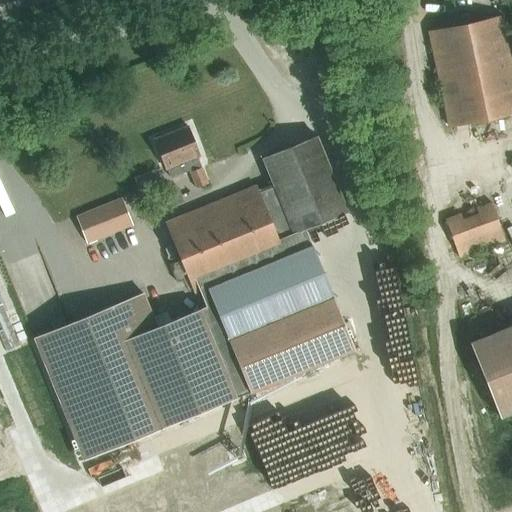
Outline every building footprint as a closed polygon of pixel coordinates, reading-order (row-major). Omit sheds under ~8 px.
[(448,128),(511,114),(511,65),(502,18),(428,34),(448,128)] [(374,80),(384,77),(381,63),(371,65),(374,80)] [(188,129),(154,141),(164,170),(164,171),(167,180),(188,173),(194,189),(207,184),(197,158),(198,158),(188,129)] [(142,293),(33,337),(82,460),(353,351),(305,231),(347,214),(316,137),(261,160),(272,188),(258,194),(255,187),(166,223),(194,293),(199,291),(205,307),(155,327),(142,293)] [(87,244),(132,225),(120,197),(75,216),(87,244)] [(458,258),(504,242),(490,204),(476,210),(477,213),(461,219),(460,215),(444,221),(458,258)] [(511,264),(511,248),(507,245),(500,256),(511,264)] [(38,257),(9,268),(20,299),(49,288),(38,257)] [(480,272),(457,277),(462,298),(484,293),(480,272)] [(498,314),(493,295),(463,304),(469,323),(498,314)] [(499,418),(511,413),(511,323),(468,342),(499,418)] [(271,438),(258,449),(266,459),(279,448),(271,438)] [(302,471),(330,461),(324,444),(296,454),(302,471)] [(285,456),(270,458),(271,471),(287,469),(285,456)]
